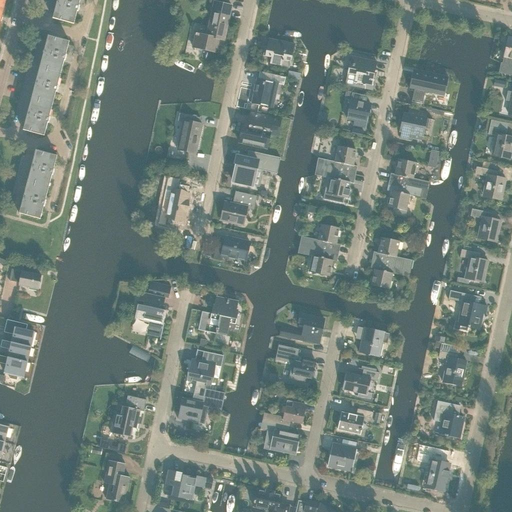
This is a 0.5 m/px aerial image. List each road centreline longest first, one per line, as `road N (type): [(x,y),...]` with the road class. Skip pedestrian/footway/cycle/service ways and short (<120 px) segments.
road 1 (residential): [(350,274),(408,0)]
road 2 (residential): [(200,244),(249,0)]
road 3 (unclassified): [(460,511),(511,279)]
road 4 (residential): [(153,448),(186,293)]
road 5 (residential): [(303,480),(339,326)]
road 6 (residential): [(303,480),(153,448)]
road 7 (residential): [(441,511),(303,480)]
